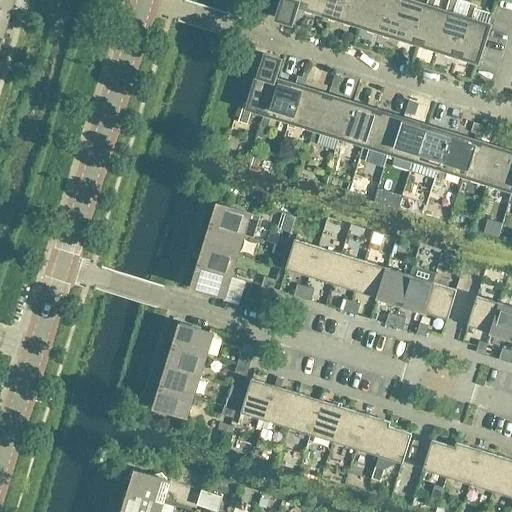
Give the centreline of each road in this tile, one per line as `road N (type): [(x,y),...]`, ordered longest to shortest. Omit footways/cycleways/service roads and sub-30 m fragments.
road 1 (residential): [(511,405),(60,265)]
road 2 (residential): [(511,114),(150,0)]
road 3 (unclassified): [(60,265),(143,0)]
